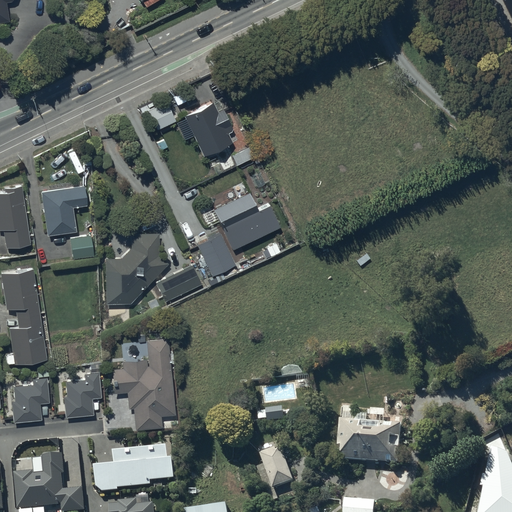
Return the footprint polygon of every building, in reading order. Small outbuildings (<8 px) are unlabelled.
[(511,0),(503,0),(511,17),(511,0)] [(212,103),(183,116),(202,157),(231,143),(224,128),(229,126),(222,110),(216,112),(212,103)] [(249,148),(233,155),(238,165),(254,157),(249,148)] [(255,191),(266,195),(269,185),(253,180),(251,186),(257,188),(255,191)] [(83,185),(40,192),(46,237),(75,232),(71,208),(86,206),(83,185)] [(29,245),(20,186),(3,188),(3,192),(0,192),(0,230),(2,230),(5,248),(29,245)] [(268,203),(257,208),(250,193),(215,210),(234,250),(280,228),(268,203)] [(120,258),(104,259),(105,305),(129,304),(167,264),(157,255),(158,233),(130,233),(130,248),(120,258)] [(220,233),(198,244),(213,276),(236,265),(220,233)] [(92,257),(90,235),(69,238),(72,259),(92,257)] [(155,283),(164,302),(201,284),(191,265),(155,283)] [(45,360),(32,267),(0,271),(0,291),(3,313),(13,311),(15,327),(8,328),(11,355),(7,355),(8,364),(14,363),(14,364),(45,360)] [(174,416),(166,339),(145,341),(147,359),(121,362),(122,369),(110,370),(113,394),(125,392),(127,410),(132,410),(135,431),(161,428),(159,417),(174,416)] [(63,394),(64,414),(92,412),(91,395),(100,394),(98,369),(102,369),(102,360),(90,361),(90,370),(84,370),(84,376),(65,378),(66,393),(63,394)] [(48,401),(46,376),(32,377),(32,383),(12,385),(13,399),(10,400),(12,421),(41,419),(39,402),(48,401)] [(284,422),(283,409),(266,411),(266,413),(258,413),(259,421),(267,421),(267,423),(284,422)] [(342,421),(339,461),(398,466),(401,425),(342,421)] [(511,511),(511,465),(500,437),(488,445),(480,485),(483,484),(479,511),(511,511)] [(261,455),(274,490),(294,483),(281,448),(261,455)] [(97,490),(102,494),(119,493),(119,491),(151,488),(151,484),(175,481),(174,462),(168,462),(167,450),(114,455),(115,467),(95,469),(97,490)] [(18,511),(20,511),(33,511),(34,510),(62,508),(62,511),(85,511),(83,490),(64,491),(62,476),(65,476),(63,457),(43,458),(44,475),(35,476),(34,473),(15,475),(18,511)] [(154,511),(154,506),(150,506),(149,498),(148,498),(147,493),(140,493),(141,499),(138,499),(138,503),(120,505),(120,507),(110,508),(110,511),(154,511)] [(227,511),(226,501),(181,508),(181,511),(227,511)] [(375,511),(376,503),(346,501),(344,511),(375,511)]
